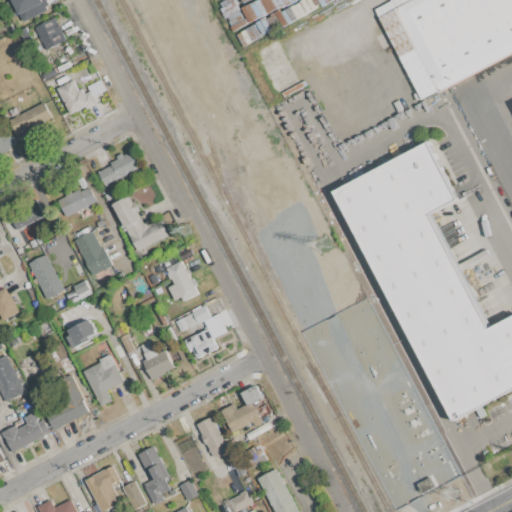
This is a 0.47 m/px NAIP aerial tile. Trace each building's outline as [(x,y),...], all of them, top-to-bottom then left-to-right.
[(10,0),(14,6),(6,9),(3,4),(10,0)] [(15,5),(25,0),(42,0),(43,1),(45,0),(49,8),(23,21),(15,5)] [(511,0),(511,52),(423,99),(377,9),(391,2),(390,0),(511,0)] [(12,7),(15,13),(8,16),(5,11),(12,7)] [(54,17),(65,40),(46,49),(34,27),(54,17)] [(27,29),(33,41),(24,45),(18,34),(27,29)] [(69,61),(71,66),(59,72),(57,68),(69,61)] [(42,74),(54,68),(57,73),(45,80),(42,74)] [(67,75),(69,80),(59,85),(56,81),(67,75)] [(57,88),(73,80),(78,90),(82,88),(85,94),(91,91),(97,104),(87,109),(85,106),(71,114),(57,88)] [(88,86),(100,80),(105,90),(93,96),(88,86)] [(43,103),(51,118),(31,128),(30,126),(16,133),(10,119),(43,103)] [(0,154),(0,127),(7,124),(16,144),(9,147),(10,149),(0,154)] [(335,192),(428,142),(458,198),(429,213),(489,327),(511,315),(511,387),(453,419),(335,192)] [(98,172),(112,164),(111,162),(117,159),(116,156),(122,153),(123,156),(132,152),(140,168),(122,177),(124,182),(108,190),(98,172)] [(67,217),(58,200),(66,196),(65,194),(71,191),(72,193),(80,189),(81,191),(89,187),(97,201),(67,217)] [(105,195),(112,191),(115,197),(108,200),(105,195)] [(114,204),(130,196),(133,202),(135,200),(140,210),(138,212),(143,222),(149,224),(161,218),(169,235),(138,251),(114,204)] [(45,215),(18,230),(10,215),(37,201),(45,215)] [(93,231),(92,229),(98,226),(96,222),(102,219),(104,223),(107,222),(123,255),(110,262),(102,245),(100,246),(93,231)] [(93,231),(100,246),(102,245),(110,262),(112,265),(92,275),(75,241),(93,231)] [(40,236),(43,242),(32,248),(29,242),(40,236)] [(179,253),(190,248),(193,254),(182,260),(179,253)] [(46,255),(63,289),(46,298),(28,264),(46,255)] [(154,266),(176,255),(179,261),(158,273),(154,266)] [(198,293),(184,300),(181,296),(175,300),(168,287),(175,284),(171,275),(169,276),(167,273),(169,272),(167,268),(181,261),(186,270),(189,269),(191,273),(188,274),(191,279),(193,278),(197,286),(195,287),(198,293)] [(154,274),(158,281),(151,285),(147,277),(154,274)] [(85,279),(92,293),(71,304),(64,290),(85,279)] [(0,290),(6,288),(9,293),(10,293),(19,312),(3,320),(0,313),(0,290)] [(204,305),(211,317),(199,323),(198,322),(181,331),(176,321),(193,313),(192,312),(204,305)] [(74,347),(65,331),(90,318),(97,334),(89,338),(90,339),(74,347)] [(120,325),(124,333),(119,336),(115,328),(120,325)] [(185,340),(194,335),(195,336),(208,329),(211,333),(212,332),(215,337),(212,338),(217,347),(197,358),(192,349),(190,350),(185,340)] [(128,353),(120,338),(127,334),(135,349),(128,353)] [(152,380),(142,361),(146,359),(143,353),(144,353),(141,346),(150,341),(153,348),(155,347),(158,353),(166,350),(175,367),(164,372),(165,373),(152,380)] [(0,357),(6,354),(25,392),(6,402),(0,390),(0,357)] [(83,371),(101,362),(99,359),(110,354),(124,381),(107,390),(112,400),(101,406),(83,371)] [(90,412),(54,430),(46,415),(67,404),(56,383),(72,375),(84,400),(90,412)] [(242,392),(256,385),(263,398),(248,405),(242,392)] [(253,404),(263,423),(255,427),(253,422),(233,432),(222,410),(235,403),(238,409),(247,404),(248,406),(253,404)] [(12,452),(2,432),(16,425),(18,428),(27,424),(24,417),(35,412),(39,419),(37,420),(38,422),(44,419),(50,432),(12,452)] [(197,424),(212,416),(224,439),(226,438),(231,448),(214,457),(208,444),(206,445),(201,435),(203,435),(197,424)] [(154,445),(170,476),(165,478),(170,489),(162,493),(165,499),(155,504),(145,484),(152,480),(139,453),(154,445)] [(261,449),(267,460),(250,470),(243,458),(261,449)] [(113,466),(120,480),(111,484),(121,502),(102,511),(86,479),(113,466)] [(275,468),(298,511),(273,511),(256,478),(275,468)] [(431,477),(435,486),(422,493),(418,484),(431,477)] [(179,485),(190,479),(198,495),(187,501),(179,485)] [(135,480),(147,504),(134,510),(122,487),(135,480)] [(168,491),(174,488),(177,493),(170,496),(168,491)] [(245,490),(252,503),(234,511),(227,500),(245,490)] [(69,498),(77,511),(39,511),(36,506),(50,499),(54,507),(69,498)]
